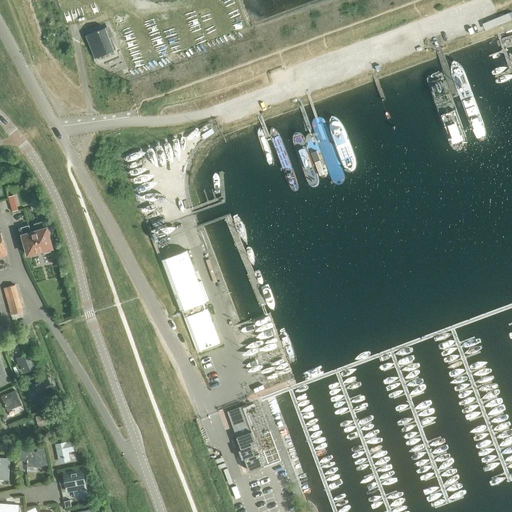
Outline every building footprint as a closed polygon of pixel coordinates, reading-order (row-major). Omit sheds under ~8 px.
[(500,21),(510,17),(508,13),(498,17),(486,22),(488,26),(500,21)] [(105,27),(86,35),(95,58),(114,50),(105,27)] [(46,226),(30,231),(28,224),(20,226),(22,233),(21,233),(27,254),(42,249),(45,251),(49,250),(50,247),(52,247),(46,226)] [(181,310),(182,310),(202,302),(206,301),(187,250),(162,259),(181,310)] [(4,288),(11,315),(22,312),(15,285),(4,288)] [(202,302),(182,310),(185,317),(197,350),(219,342),(207,309),(205,310),(202,302)] [(23,374),(38,368),(32,353),(16,360),(18,365),(19,365),(23,374)] [(0,384),(10,381),(0,355),(0,384)] [(37,392),(40,397),(53,391),(46,377),(27,385),(32,395),(37,392)] [(2,396),(8,409),(22,404),(16,390),(2,396)] [(257,453),(254,444),(256,444),(251,431),(248,423),(250,422),(252,421),(246,404),(227,411),(236,437),(241,449),(238,450),(242,459),(244,458),(249,470),(264,465),(259,452),(257,453)] [(34,418),(38,427),(54,421),(50,411),(34,418)] [(0,443),(3,451),(10,448),(6,437),(1,439),(2,442),(0,443)] [(55,444),(58,458),(69,455),(68,451),(73,450),(71,440),(55,444)] [(41,466),(47,464),(44,446),(37,445),(37,451),(20,449),(19,458),(27,459),(27,465),(41,466)] [(0,477),(8,478),(10,458),(0,457),(0,477)] [(82,469),(64,473),(67,491),(85,487),(82,469)] [(17,511),(18,504),(5,503),(4,505),(0,504),(0,511),(17,511)]
